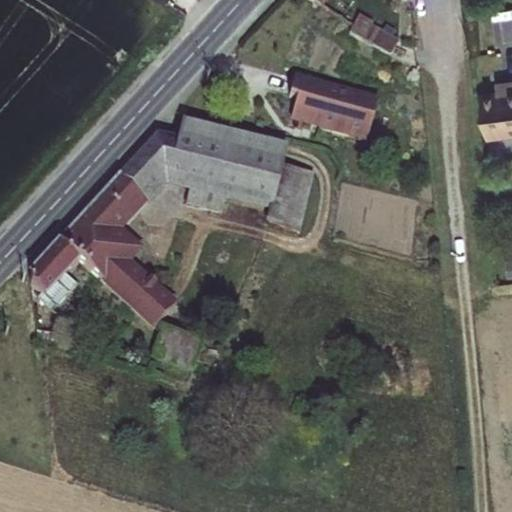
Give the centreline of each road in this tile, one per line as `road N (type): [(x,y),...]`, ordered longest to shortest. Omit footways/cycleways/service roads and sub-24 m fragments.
road 1 (track): [(481,511),(444,75)]
road 2 (secondary): [(0,262),(241,0)]
